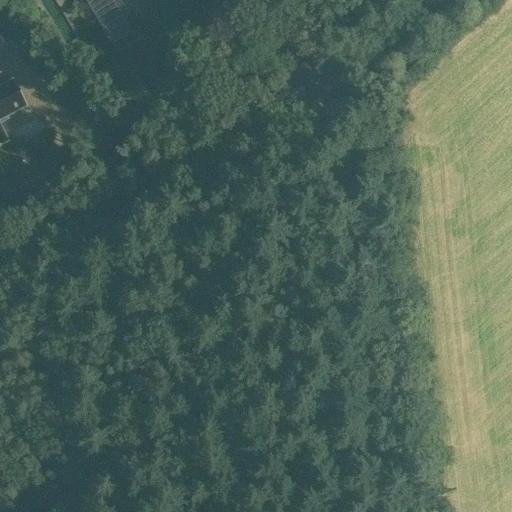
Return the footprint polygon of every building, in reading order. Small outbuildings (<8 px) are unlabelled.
[(52,0),(61,13),(72,6),(68,0),(52,0)] [(83,0),(84,1),(85,1),(107,37),(105,38),(108,43),(110,42),(115,52),(138,38),(115,0),(83,0)] [(0,16),(0,46),(12,40),(0,16)] [(0,127),(0,119),(27,106),(13,80),(0,86),(0,146),(8,143),(0,127)] [(299,247),(291,233),(281,239),(290,253),(299,247)]
